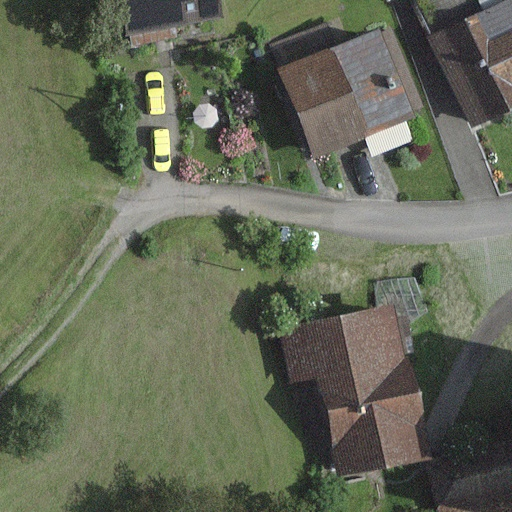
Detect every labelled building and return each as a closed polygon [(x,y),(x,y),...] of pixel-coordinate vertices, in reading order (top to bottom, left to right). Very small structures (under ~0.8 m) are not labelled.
[(220,0),(122,0),(130,37),(224,18),(220,0)] [(511,0),(411,0),(473,128),(511,109),(511,0)] [(327,27),(274,49),(319,158),(415,119),(379,34),(337,51),(327,27)] [(392,305),(281,328),(292,381),(320,375),(341,472),(425,454),(392,305)] [(511,511),(511,441),(430,459),(441,511),(511,511)]
